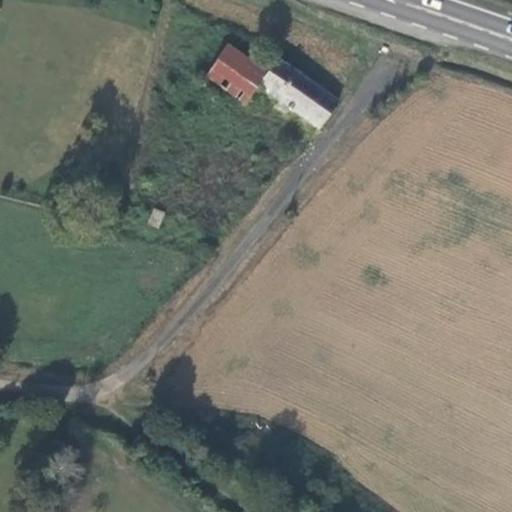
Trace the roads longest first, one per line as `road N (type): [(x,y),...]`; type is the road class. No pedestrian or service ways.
road 1 (unclassified): [(0,385),(88,392),(134,369),(388,70)]
road 2 (primary): [(394,0),(511,38)]
